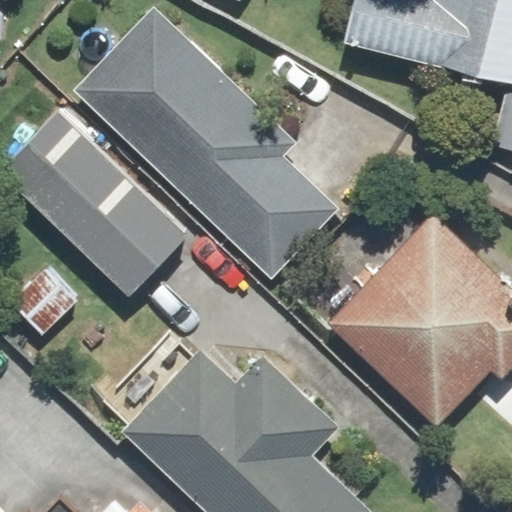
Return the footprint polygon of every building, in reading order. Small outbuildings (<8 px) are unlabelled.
[(511,0),(356,0),(348,38),(511,77),(511,0)] [(158,1),(76,85),(274,275),(342,205),(286,151),(300,137),(158,1)] [(511,87),(507,87),(494,141),(511,145),(511,87)] [(62,106),(3,167),(133,292),(192,230),(62,106)] [(511,367),(511,279),(438,208),(332,318),(439,422),(494,365),(505,375),(511,367)] [(5,290),(45,332),(82,297),(42,255),(5,290)] [(206,343),(125,426),(214,511),(381,511),(316,449),(342,421),(268,350),(242,377),(206,343)] [(163,511),(145,494),(129,510),(116,498),(102,511),(163,511)] [(0,511),(15,511),(0,496),(0,511)]
